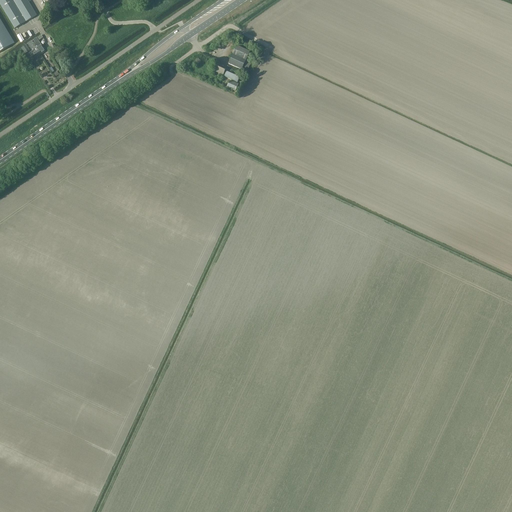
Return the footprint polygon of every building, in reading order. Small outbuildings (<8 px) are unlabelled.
[(11,0),(0,0),(0,4),(15,29),(25,22),(11,0)] [(12,0),(26,22),(27,21),(35,17),(36,16),(26,0),(12,0)] [(0,21),(0,52),(14,44),(0,21)] [(35,42),(33,43),(41,55),(45,52),(36,38),(33,40),(35,42)] [(28,44),(32,51),(29,53),(34,60),(41,55),(33,43),(32,41),(28,44)] [(26,45),(22,48),(25,54),(30,51),(26,45)] [(228,64),(241,70),(250,52),(236,46),(228,64)] [(227,67),(227,68),(219,64),(215,72),(223,75),(225,71),(226,72),(224,77),(237,83),(239,78),(229,73),(231,69),(227,67)] [(235,91),(238,85),(230,81),(227,87),(235,91)]
